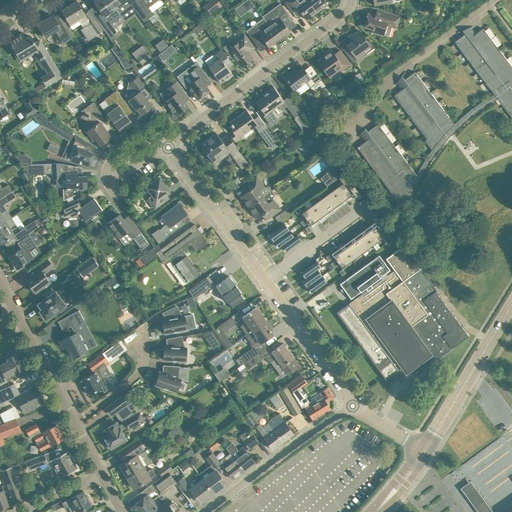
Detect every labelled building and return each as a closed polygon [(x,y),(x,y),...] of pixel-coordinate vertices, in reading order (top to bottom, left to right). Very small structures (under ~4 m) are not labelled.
[(94,16),(109,37),(117,31),(110,21),(120,14),(109,0),(95,0),(94,1),(102,12),(95,16),(94,16)] [(125,0),(109,0),(120,14),(127,9),(126,8),(129,5),(126,0),(125,0)] [(138,0),(137,2),(141,8),(149,18),(154,14),(148,7),(157,0),(138,0)] [(209,16),(222,6),(218,0),(213,0),(210,3),(212,5),(205,10),(209,16)] [(317,12),(308,0),(300,0),(299,1),(297,0),(287,0),(285,2),(295,15),(295,14),(300,11),(306,20),(317,12)] [(308,0),(317,12),(327,4),(324,0),(308,0)] [(77,1),(62,10),(69,23),(68,23),(68,24),(69,24),(72,29),(81,24),(82,26),(88,22),(84,14),(77,1)] [(141,8),(137,2),(132,5),(136,12),(143,22),(149,18),(141,8)] [(278,12),(266,21),(280,39),(290,31),(289,30),(287,28),(291,25),(289,23),(293,20),(287,12),(280,3),(274,7),(277,10),(278,12)] [(377,9),(375,15),(368,13),(364,26),(373,29),(372,32),(382,35),(386,25),(396,28),(400,16),(386,12),(377,9)] [(56,23),(52,16),(45,20),(43,19),(38,22),(38,24),(37,25),(42,32),(41,32),(41,34),(42,33),(44,36),(53,31),(61,45),(71,39),(69,35),(72,34),(65,23),(58,27),(56,23)] [(268,46),(269,47),(280,39),(266,21),(265,19),(257,25),(258,27),(254,30),(252,28),(247,32),(257,46),(261,44),(262,46),(266,43),(268,46)] [(102,30),(95,20),(89,24),(96,34),(102,30)] [(511,66),(483,28),(475,35),(470,28),(463,31),(465,34),(455,42),(494,94),(482,102),(476,106),(470,110),(465,115),(459,119),(454,124),(448,130),(443,137),(437,143),(432,150),(424,162),(420,168),(416,175),(413,182),(412,185),(410,188),(407,195),(411,197),(414,190),(420,177),(424,171),(427,165),(431,159),(435,153),(439,148),(443,142),(448,137),(453,132),(458,127),(463,122),(468,118),(474,113),(479,109),(485,105),(491,101),(497,98),(511,117),(511,66)] [(353,62),(357,59),(358,60),(366,54),(363,50),(370,45),(359,30),(352,35),(352,34),(347,37),(352,42),(347,46),(343,49),(353,62)] [(254,58),(249,52),(245,47),(251,43),(243,32),(234,39),(235,41),(234,42),(232,40),(224,47),(231,58),(233,56),(241,67),(254,58)] [(34,43),(30,36),(25,39),(22,34),(10,41),(11,43),(10,44),(12,47),(10,48),(18,61),(26,57),(25,55),(26,54),(32,51),(33,53),(46,74),(41,77),(46,85),(61,76),(44,47),(39,50),(34,43)] [(132,66),(131,65),(115,45),(111,48),(120,62),(120,63),(126,70),(132,66)] [(166,49),(159,55),(162,59),(169,53),(166,49)] [(213,56),(217,61),(208,67),(219,82),(223,79),(224,80),(232,74),(227,68),(232,64),(222,49),(213,56)] [(136,57),(141,64),(151,57),(145,50),(136,57)] [(327,74),(338,67),(341,71),(350,64),(340,50),(334,54),(331,50),(317,61),(327,74)] [(114,52),(100,59),(104,68),(118,61),(114,52)] [(441,54),(437,56),(442,67),(446,65),(441,54)] [(157,55),(150,60),(156,68),(163,63),(157,55)] [(197,62),(177,76),(185,87),(187,86),(197,100),(210,90),(206,86),(211,82),(206,75),(201,67),(199,65),(197,62)] [(91,63),(87,65),(96,77),(100,74),(91,63)] [(70,73),(75,79),(85,71),(81,66),(70,73)] [(326,86),(321,79),(316,73),(310,78),(301,66),(293,73),(291,71),(284,76),(294,90),(306,82),(310,87),(312,91),(318,91),(326,86)] [(448,130),(454,124),(415,72),(404,80),(402,76),(397,83),(402,89),(394,95),(427,139),(425,140),(432,150),(437,143),(443,137),(448,130)] [(78,83),(75,79),(70,73),(58,79),(61,83),(74,86),(78,83)] [(146,99),(141,92),(146,88),(138,77),(129,83),(128,84),(126,96),(128,98),(124,101),(128,106),(131,104),(136,109),(137,108),(141,114),(152,106),(146,99)] [(159,94),(165,101),(176,115),(188,107),(180,96),(185,92),(177,81),(166,89),(159,94)] [(278,106),(281,110),(287,106),(273,86),(261,94),(263,96),(255,102),(265,115),(263,116),(270,125),(278,118),(272,110),(278,106)] [(93,102),(83,90),(79,93),(88,106),(83,109),(85,111),(79,116),(85,125),(91,120),(95,125),(87,131),(94,140),(96,139),(100,145),(111,137),(102,125),(107,121),(93,102)] [(127,116),(123,111),(129,106),(128,106),(124,101),(116,90),(110,95),(105,99),(109,105),(103,110),(106,113),(119,131),(122,128),(123,129),(125,129),(126,128),(128,127),(129,125),(128,124),(131,122),(127,116)] [(0,118),(9,113),(4,106),(6,106),(0,96),(0,118)] [(30,97),(23,101),(31,114),(32,115),(39,111),(30,97)] [(302,114),(295,104),(294,103),(288,108),(295,118),(302,114)] [(238,138),(257,124),(247,110),(230,122),(231,124),(231,125),(231,126),(229,127),(232,130),(228,133),(235,142),(239,139),(238,138)] [(39,111),(36,112),(44,122),(49,123),(53,120),(39,111)] [(26,134),(40,124),(35,117),(21,127),(26,134)] [(73,132),(58,122),(52,131),(68,141),(73,132)] [(264,123),(259,128),(267,140),(273,135),(264,123)] [(412,185),(416,175),(378,124),(368,132),(365,128),(360,135),(365,141),(357,147),(391,192),(394,195),(397,198),(401,200),(405,202),(407,195),(412,185)] [(67,145),(61,157),(68,160),(66,165),(73,166),(74,162),(79,164),(79,162),(89,166),(93,156),(94,153),(90,152),(87,150),(89,145),(90,143),(75,133),(74,135),(70,146),(67,145)] [(201,148),(203,152),(205,152),(214,164),(237,147),(228,135),(221,140),(217,135),(212,139),(211,137),(200,144),(201,147),(201,148)] [(312,155),(315,159),(327,150),(321,142),(317,146),(312,155)] [(24,153),(16,155),(23,165),(26,165),(32,164),(31,157),(24,153)] [(52,164),(43,164),(43,174),(52,174),(52,179),(56,179),(56,182),(62,187),(65,187),(66,188),(63,189),(63,200),(68,198),(77,194),(77,189),(87,189),(86,176),(78,177),(78,173),(73,173),(73,166),(66,165),(60,163),(52,164)] [(22,165),(26,171),(28,175),(34,175),(33,164),(32,164),(26,165),(23,165),(22,165)] [(270,164),(264,169),(266,172),(273,167),(270,164)] [(329,178),(324,182),(327,186),(338,177),(332,168),(326,173),(329,178)] [(26,171),(20,175),(25,181),(30,178),(28,175),(26,171)] [(342,183),(302,213),(310,224),(351,194),(351,193),(352,192),(357,199),(362,196),(345,173),(342,175),(338,177),(342,183)] [(147,188),(152,195),(154,198),(154,201),(151,204),(154,209),(170,198),(166,193),(168,191),(168,192),(169,188),(168,188),(161,178),(159,176),(157,178),(147,185),(146,187),(147,188)] [(264,187),(257,176),(244,186),(248,191),(240,196),(248,207),(271,190),(269,187),(264,187)] [(243,184),(238,177),(230,183),(235,189),(243,184)] [(0,198),(12,191),(8,184),(1,189),(0,186),(0,198)] [(280,209),(273,199),(272,198),(274,194),(271,190),(248,207),(257,219),(264,213),(268,218),(280,209)] [(0,224),(5,221),(0,213),(6,210),(3,205),(8,202),(16,197),(12,191),(0,198),(0,224)] [(99,217),(97,214),(102,210),(94,198),(81,207),(78,199),(62,206),(67,217),(82,216),(86,222),(91,218),(93,221),(99,217)] [(167,222),(160,230),(159,229),(152,234),(158,243),(181,227),(176,221),(187,213),(182,207),(184,206),(180,200),(172,205),(173,207),(162,216),(167,222)] [(288,208),(280,213),(283,218),(291,212),(288,208)] [(414,213),(411,221),(418,224),(422,216),(414,213)] [(45,214),(40,217),(44,223),(49,220),(45,214)] [(374,226),(333,256),(342,268),(382,238),(386,243),(393,239),(376,215),(372,219),(377,226),(375,227),(374,226)] [(119,238),(129,231),(131,234),(133,238),(142,249),(149,244),(141,232),(133,222),(132,222),(134,224),(129,227),(121,216),(117,219),(115,217),(107,223),(114,232),(113,233),(117,239),(119,238)] [(0,224),(0,240),(1,243),(16,234),(20,240),(28,234),(28,233),(44,223),(40,217),(24,227),(20,230),(17,226),(16,226),(11,218),(5,221),(0,224)] [(95,223),(84,232),(88,237),(99,229),(95,223)] [(144,267),(163,252),(177,271),(179,270),(182,275),(181,276),(187,284),(200,274),(183,250),(191,245),(196,251),(208,242),(201,232),(203,231),(200,227),(198,228),(195,224),(161,249),(157,245),(138,259),(144,267)] [(285,224),(269,235),(273,241),(289,230),(285,224)] [(289,230),(274,242),(278,247),(293,236),(289,230)] [(23,264),(28,261),(28,260),(33,257),(28,250),(35,245),(42,241),(35,231),(29,236),(20,241),(18,243),(21,248),(10,256),(13,261),(12,262),(17,270),(24,266),(23,264)] [(297,235),(282,246),(286,251),(301,240),(297,235)] [(72,242),(77,246),(82,240),(77,236),(72,242)] [(349,304),(337,313),(365,351),(384,377),(385,378),(385,379),(394,373),(398,370),(398,369),(400,367),(407,362),(413,358),(418,354),(422,360),(427,367),(428,366),(440,357),(448,352),(451,349),(452,349),(452,348),(469,336),(436,291),(437,290),(420,268),(404,246),(386,259),(394,271),(372,287),(371,284),(390,270),(379,255),(340,284),(351,299),(365,288),(367,291),(349,304)] [(77,269),(82,276),(98,265),(93,257),(77,269)] [(47,258),(33,269),(27,273),(31,277),(26,281),(30,286),(29,287),(33,292),(34,291),(35,293),(44,286),(45,287),(52,282),(48,277),(47,277),(44,273),(53,267),(47,258)] [(316,261),(301,272),(305,278),(320,267),(316,261)] [(318,270),(302,281),(306,286),(322,275),(318,270)] [(200,281),(188,290),(194,298),(214,283),(208,275),(200,281)] [(229,275),(216,285),(228,302),(233,308),(244,300),(239,294),(242,293),(229,275)] [(322,276),(307,287),(311,293),(326,282),(322,276)] [(40,311),(40,312),(40,314),(43,318),(45,318),(46,319),(58,310),(60,313),(67,308),(63,302),(69,298),(61,287),(55,292),(55,291),(38,304),(42,309),(40,311)] [(163,326),(162,326),(163,333),(165,332),(165,333),(187,329),(196,327),(193,314),(184,316),(181,317),(176,306),(163,313),(166,320),(162,320),(163,326)] [(246,334),(265,320),(256,307),(242,317),(245,322),(240,326),(246,334)] [(66,338),(60,341),(63,348),(67,346),(73,357),(76,356),(78,358),(84,355),(83,352),(86,350),(82,342),(90,338),(81,320),(84,319),(79,310),(67,316),(67,317),(68,317),(76,333),(66,338)] [(225,321),(218,327),(217,327),(215,329),(221,338),(227,347),(231,344),(223,332),(236,323),(231,317),(225,321)] [(254,348),(262,343),(273,335),(270,330),(272,329),(265,320),(246,334),(245,335),(251,344),(250,345),(252,348),(238,358),(235,360),(240,366),(258,353),(254,348)] [(213,332),(202,335),(204,337),(213,349),(221,343),(213,332)] [(186,348),(184,348),(181,336),(167,339),(168,347),(164,346),(164,353),(162,353),(162,358),(163,359),(163,360),(185,361),(186,348)] [(109,363),(127,349),(120,340),(102,353),(109,363)] [(272,352),(266,357),(270,363),(271,362),(276,358),(288,374),(299,366),(283,344),(271,352),(272,352)] [(0,368),(1,369),(0,369),(0,382),(0,383),(7,379),(6,378),(15,373),(16,376),(26,371),(16,353),(6,358),(8,361),(0,365),(0,368)] [(99,371),(109,363),(102,353),(88,364),(93,371),(94,373),(81,380),(88,394),(101,387),(104,392),(111,388),(106,377),(103,378),(99,371)] [(258,353),(243,364),(245,367),(247,370),(262,359),(258,353)] [(180,379),(178,378),(179,367),(164,366),(163,373),(160,372),(158,378),(156,377),(154,383),(156,383),(155,385),(176,392),(180,379)] [(228,366),(217,374),(222,380),(233,373),(228,366)] [(298,388),(307,382),(302,375),(288,385),(293,392),(292,393),(301,408),(304,406),(305,408),(313,420),(331,409),(326,402),(334,397),(327,387),(319,393),(321,395),(323,397),(312,404),(311,402),(312,402),(311,401),(310,402),(298,388)] [(24,413),(45,402),(37,385),(15,396),(24,413)] [(280,393),(294,416),(302,411),(288,388),(280,393)] [(108,433),(105,435),(107,439),(106,440),(107,442),(107,444),(108,446),(110,446),(111,449),(126,440),(122,433),(144,420),(139,413),(132,417),(124,406),(130,402),(124,394),(113,402),(108,405),(114,414),(115,413),(122,423),(118,425),(116,422),(105,429),(108,433)] [(270,399),(277,409),(284,404),(277,394),(270,399)] [(244,416),(244,417),(251,426),(257,422),(256,421),(264,416),(258,407),(250,413),(250,412),(244,416)] [(0,414),(5,424),(15,419),(10,408),(0,413),(0,414)] [(283,442),(294,434),(280,415),(274,419),(274,418),(269,422),(283,442)] [(20,431),(15,419),(5,424),(0,425),(0,444),(3,443),(1,438),(20,431)] [(260,424),(256,427),(258,430),(272,449),(283,442),(269,422),(262,427),(260,424)] [(36,424),(25,430),(30,439),(34,437),(41,450),(64,438),(57,424),(41,433),(36,424)] [(248,449),(258,442),(252,434),(242,441),(248,449)] [(217,437),(207,445),(210,449),(215,445),(216,447),(221,443),(217,437)] [(139,440),(119,454),(124,462),(120,465),(127,477),(143,467),(152,462),(146,451),(138,456),(137,455),(142,450),(145,449),(139,440)] [(232,443),(226,447),(243,471),(254,463),(243,447),(237,451),(232,443)] [(225,448),(230,453),(220,461),(222,464),(221,464),(233,479),(243,471),(226,447),(225,448)] [(47,463),(51,461),(60,478),(77,468),(68,451),(63,453),(61,448),(25,461),(28,470),(47,463)] [(213,468),(220,463),(212,453),(206,458),(213,468)] [(168,472),(172,469),(168,463),(158,471),(162,476),(168,472)] [(185,482),(181,476),(184,474),(178,465),(172,469),(162,476),(128,501),(132,506),(131,507),(134,511),(175,511),(178,511),(180,511),(179,508),(177,505),(175,503),(171,501),(171,502),(171,503),(169,505),(166,502),(159,508),(148,495),(155,489),(159,494),(175,481),(179,486),(185,482)] [(2,471),(6,483),(16,479),(11,466),(1,470),(2,471)] [(143,467),(127,477),(133,488),(150,479),(150,478),(155,475),(152,469),(146,472),(143,467)] [(203,479),(214,493),(226,484),(215,469),(203,479)] [(214,493),(203,479),(197,483),(194,480),(187,485),(185,482),(179,486),(183,491),(188,486),(200,503),(214,493)] [(0,490),(0,511),(4,511),(3,508),(9,506),(3,490),(0,490)] [(71,511),(87,511),(85,508),(90,505),(89,504),(91,503),(88,497),(86,498),(83,492),(83,491),(70,498),(62,503),(65,509),(69,507),(71,511)]
